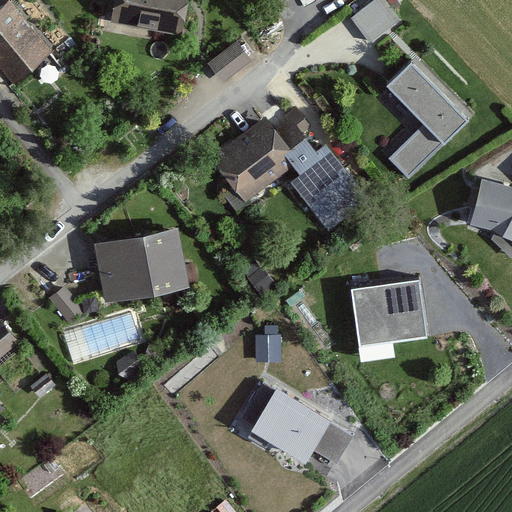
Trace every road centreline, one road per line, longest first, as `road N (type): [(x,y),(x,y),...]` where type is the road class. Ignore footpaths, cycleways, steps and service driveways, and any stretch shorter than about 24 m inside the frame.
road 1 (residential): [(0,273),(83,195),(265,70)]
road 2 (residential): [(345,511),(511,371)]
